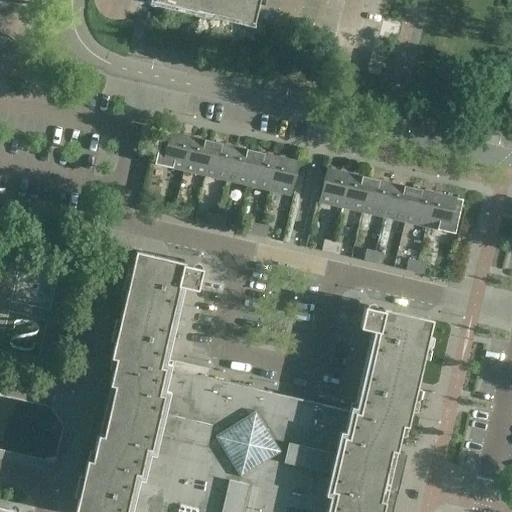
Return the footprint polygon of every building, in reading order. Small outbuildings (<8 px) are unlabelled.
[(164,0),(250,20),(254,0),(164,0)] [(371,52),(366,73),(379,76),(384,55),(371,52)] [(183,170),(191,136),(162,130),(154,163),(183,170)] [(204,175),(212,141),(191,136),(183,170),(204,175)] [(225,180),(233,146),(212,141),(204,175),(225,180)] [(246,185),(254,151),(233,146),(225,180),(246,185)] [(267,190),(275,156),(254,151),(246,185),(267,190)] [(297,161),(275,156),(267,190),(289,195),(297,161)] [(340,207),(348,173),(326,168),(318,202),(340,207)] [(361,212),(369,178),(348,173),(340,207),(361,212)] [(382,216),(390,183),(369,178),(361,212),(382,216)] [(403,221),(411,187),(390,183),(382,216),(403,221)] [(424,226),(432,192),(411,187),(403,221),(424,226)] [(462,199),(432,192),(424,226),(454,233),(462,199)] [(172,216),(175,205),(166,203),(164,214),(172,216)] [(184,207),(175,205),(172,216),(181,218),(184,207)] [(215,226),(217,214),(208,212),(206,224),(215,226)] [(226,217),(217,214),(215,226),(223,228),(226,217)] [(257,236),(259,224),(251,222),(248,234),(257,236)] [(268,226),(259,224),(257,236),(266,238),(268,226)] [(330,253),(333,241),(324,239),(321,251),(330,253)] [(342,243),(333,241),(330,253),(339,255),(342,243)] [(372,262),(375,251),(366,249),(363,260),(372,262)] [(288,511),(289,509),(301,511),(392,511),(396,494),(370,488),(369,491),(367,490),(367,491),(343,485),(342,484),(346,467),(347,467),(347,466),(347,465),(351,448),(352,448),(352,447),(376,453),(376,454),(378,454),(377,457),(404,463),(412,428),(406,426),(431,320),(427,319),(382,308),(382,310),(375,306),(374,304),(373,303),(370,302),(368,303),(364,306),(359,327),(372,330),(353,411),(207,377),(209,368),(174,360),(172,369),(166,368),(185,287),(197,290),(202,268),(201,266),(199,264),(198,262),(196,262),(193,262),(192,264),(184,264),(185,262),(135,251),(111,355),(106,353),(97,391),(97,396),(90,423),(82,458),(86,459),(74,511),(288,511)] [(384,253),(375,251),(372,262),(381,265),(384,253)] [(414,272),(416,261),(408,259),(405,270),(414,272)] [(425,263),(416,261),(414,272),(423,274),(425,263)]
